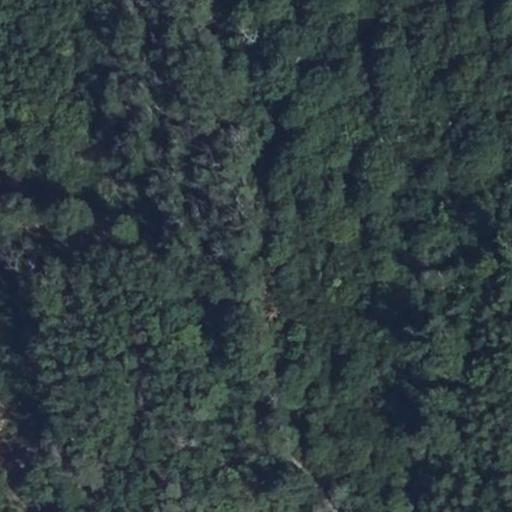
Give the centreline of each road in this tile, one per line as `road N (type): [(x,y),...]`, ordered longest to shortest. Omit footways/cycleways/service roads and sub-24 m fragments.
road 1 (track): [(217,0),(221,48),(235,77),(285,135),(267,207),(253,372)]
road 2 (track): [(511,176),(455,190),(390,187),(285,135)]
